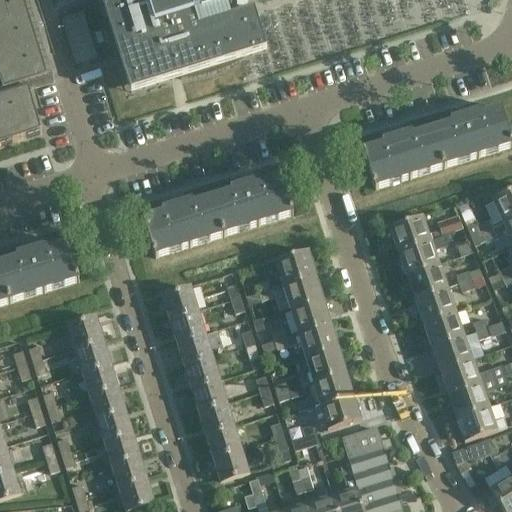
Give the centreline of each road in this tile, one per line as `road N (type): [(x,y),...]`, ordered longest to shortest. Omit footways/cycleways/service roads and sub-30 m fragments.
road 1 (residential): [(459,511),(402,409),(301,110)]
road 2 (residential): [(192,511),(87,177)]
road 3 (residential): [(87,177),(301,110)]
road 4 (residential): [(301,110),(511,42)]
road 5 (residential): [(87,177),(86,149),(37,0)]
